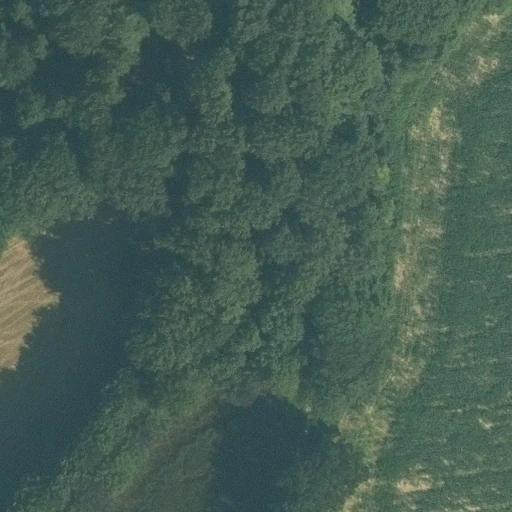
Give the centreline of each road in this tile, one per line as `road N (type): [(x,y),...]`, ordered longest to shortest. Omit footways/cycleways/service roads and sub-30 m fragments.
road 1 (unclassified): [(22,511),(86,448),(150,364),(191,285),(291,0)]
road 2 (track): [(307,511),(330,0)]
